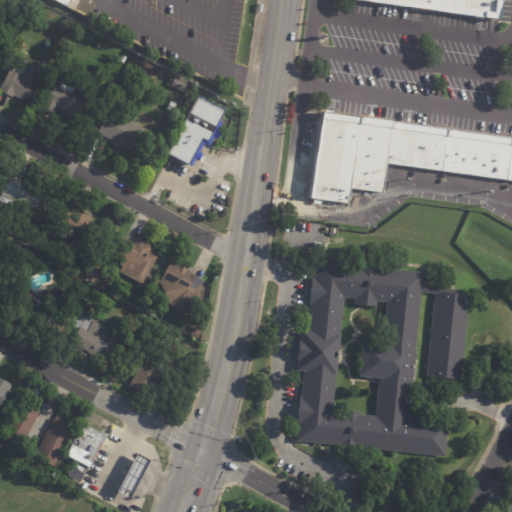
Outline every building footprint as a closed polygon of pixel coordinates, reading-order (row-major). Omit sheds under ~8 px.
[(70,0),(66,9),(49,0),(70,0)] [(496,0),(494,19),(359,0),(496,0)] [(122,56),(127,58),(124,64),(119,62),(122,56)] [(45,73),(31,102),(15,95),(14,98),(0,91),(11,70),(25,77),(30,65),(45,73)] [(112,72),(119,76),(112,86),(106,82),(112,72)] [(175,79),(189,86),(185,93),(172,87),(175,79)] [(63,82),(75,89),(72,95),(86,102),(76,120),(57,109),(53,116),(41,109),(54,86),(59,89),(63,82)] [(209,145),(208,146),(203,143),(198,152),(201,154),(198,161),(194,159),(190,166),(167,153),(198,95),(225,110),(219,120),(221,122),(217,130),(220,132),(216,139),(213,137),(209,145)] [(114,144),(115,141),(100,133),(111,110),(123,117),(126,111),(138,118),(136,123),(156,134),(152,141),(146,138),(138,154),(120,145),(119,147),(114,144)] [(320,110),(511,135),(511,175),(390,159),(386,188),(349,183),(347,198),(308,193),(319,110),(320,110)] [(17,181),(29,187),(31,184),(49,194),(48,197),(53,200),(45,217),(32,210),(30,216),(1,201),(12,179),(17,181)] [(72,206),(95,219),(94,221),(101,225),(87,248),(68,237),(73,230),(62,223),(71,206),(72,206)] [(31,229),(37,232),(33,239),(27,236),(31,229)] [(126,238),(136,244),(139,239),(154,247),(152,252),(159,256),(143,284),(121,272),(124,266),(122,265),(123,261),(118,258),(120,255),(117,254),(126,238)] [(29,257),(37,261),(34,265),(26,260),(29,257)] [(191,271),(193,273),(192,275),(204,281),(188,313),(170,304),(161,282),(171,261),(191,271)] [(419,274),(420,274),(419,287),(457,291),(457,295),(467,296),(457,380),(424,377),(434,294),(418,292),(404,421),(444,425),(441,457),(355,448),(355,450),(337,448),(337,446),(294,442),(296,425),(294,425),(297,398),(299,399),(302,372),(294,371),(295,360),(293,360),(295,343),(297,343),(298,331),(306,332),(309,305),(307,305),(310,278),(312,279),(313,262),(356,266),(356,264),(379,267),(378,269),(419,274)] [(87,279),(95,263),(106,268),(103,273),(111,277),(106,288),(87,279)] [(81,285),(89,289),(87,293),(78,289),(81,285)] [(91,289),(100,294),(97,300),(88,295),(91,289)] [(59,316),(48,335),(10,315),(22,291),(46,304),(43,308),(59,316)] [(71,347),(80,329),(67,322),(76,305),(97,316),(95,321),(113,331),(107,341),(118,347),(107,368),(97,362),(99,358),(83,349),(81,353),(70,348),(71,347)] [(196,327),(203,331),(199,338),(192,334),(196,327)] [(123,346),(132,330),(140,335),(132,351),(123,346)] [(134,368),(138,360),(142,362),(146,356),(168,368),(152,397),(131,385),(139,371),(134,368)] [(0,378),(12,385),(0,407),(0,378)] [(41,410),(42,411),(21,449),(2,439),(22,400),(41,410)] [(56,418),(75,428),(55,467),(36,456),(56,418)] [(107,437),(91,468),(68,456),(84,425),(107,437)] [(146,460),(127,498),(115,491),(135,453),(146,460)] [(86,470),(81,478),(77,476),(82,467),(86,470)] [(503,511),(510,500),(511,497),(511,496),(511,494),(511,511),(503,511)]
